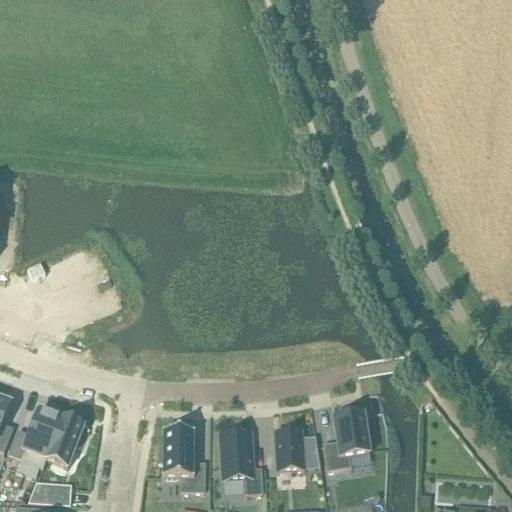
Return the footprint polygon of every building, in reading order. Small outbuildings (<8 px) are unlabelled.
[(0,398),(0,457),(3,458),(13,433),(3,429),(11,406),(6,404),(7,401),(0,398)] [(13,448),(8,460),(19,465),(43,474),(46,466),(44,465),(61,422),(38,413),(28,439),(17,435),(13,448)] [(335,447),(322,449),(326,477),(350,473),(349,463),(371,459),(364,417),(331,422),(335,447)] [(61,422),(44,465),(46,466),(67,474),(84,430),(61,422)] [(286,436),(273,437),(276,477),(305,475),(305,474),(317,473),(320,473),(314,442),(303,443),(302,435),(300,436),(299,432),(286,433),(286,436)] [(158,450),(157,468),(162,468),(162,482),(180,482),(179,497),(204,497),(205,467),(193,467),(194,436),(163,436),(163,450),(158,450)] [(249,439),(221,440),(224,484),(244,483),(245,499),(261,498),(260,475),(252,475),(249,439)] [(35,492),(28,508),(68,511),(69,494),(35,492)]
